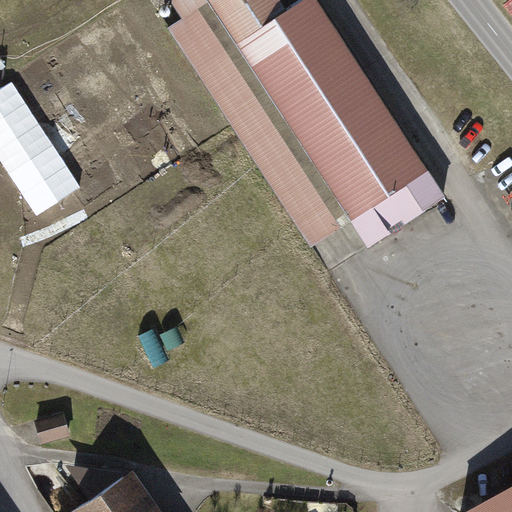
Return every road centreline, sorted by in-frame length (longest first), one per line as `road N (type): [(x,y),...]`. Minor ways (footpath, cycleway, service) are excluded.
road 1 (unclassified): [(0,364),(36,362),(379,487),(418,489),(511,437)]
road 2 (track): [(13,458),(379,487)]
road 3 (unknown): [(314,205),(476,457)]
